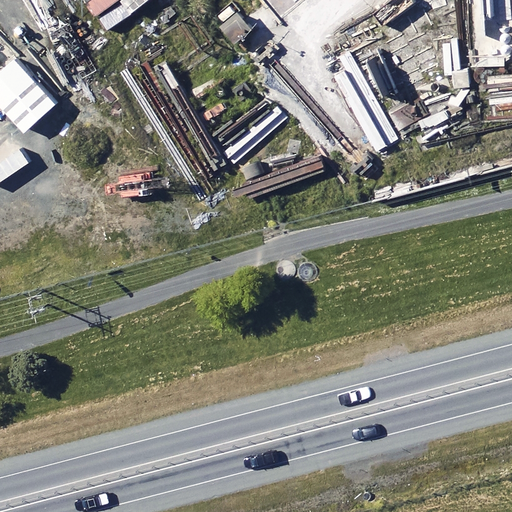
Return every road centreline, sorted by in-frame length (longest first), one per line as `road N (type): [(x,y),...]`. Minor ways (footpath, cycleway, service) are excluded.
road 1 (trunk): [(0,493),(511,361)]
road 2 (trunk): [(511,383),(24,511)]
